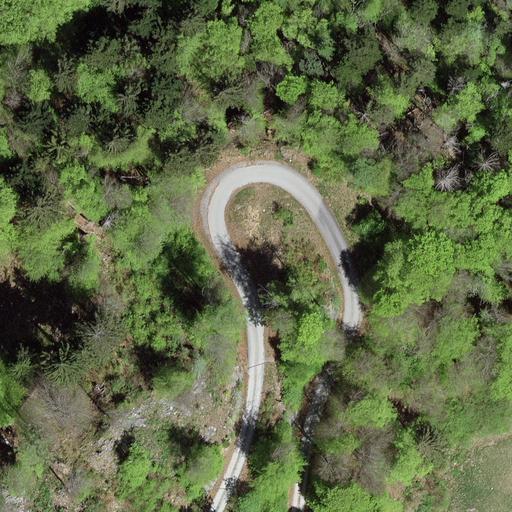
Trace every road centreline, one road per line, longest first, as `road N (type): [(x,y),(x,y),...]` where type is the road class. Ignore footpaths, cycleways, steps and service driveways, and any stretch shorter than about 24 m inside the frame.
road 1 (track): [(217,511),(256,401),(256,302),(214,246),(210,213),(216,188),(241,172),(291,180),(316,197),(352,308),(311,418),(298,511)]
road 2 (track): [(511,149),(445,118),(394,67),(357,0)]
